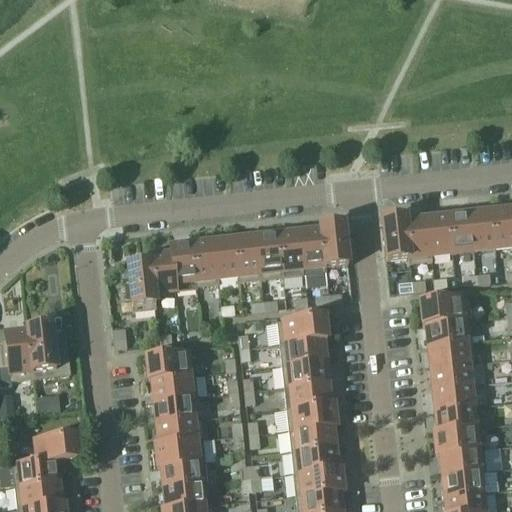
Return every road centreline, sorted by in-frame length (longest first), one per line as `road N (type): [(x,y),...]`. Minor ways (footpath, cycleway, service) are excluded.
road 1 (residential): [(389,511),(353,193)]
road 2 (residential): [(109,511),(79,223)]
road 3 (residential): [(79,223),(353,193)]
road 4 (residential): [(353,193),(511,176)]
